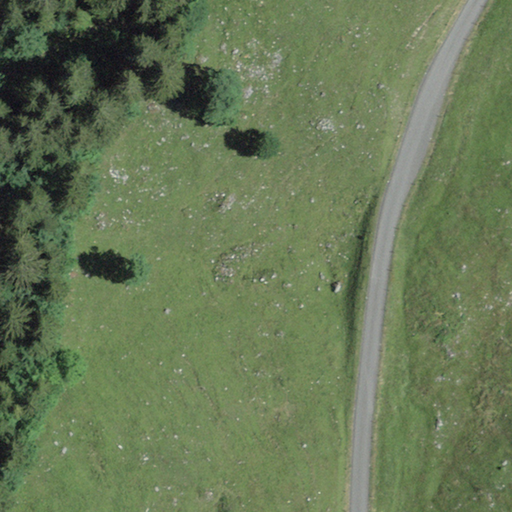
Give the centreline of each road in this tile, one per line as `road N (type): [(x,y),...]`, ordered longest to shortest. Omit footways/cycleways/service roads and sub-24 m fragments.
road 1 (unclassified): [(477,0),(444,61),(385,236),(358,511)]
road 2 (track): [(0,66),(176,0)]
